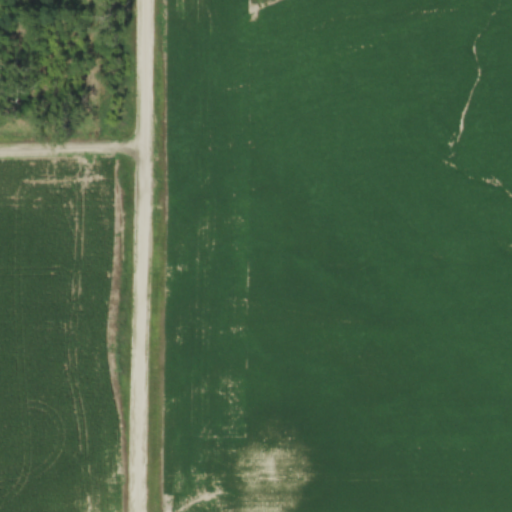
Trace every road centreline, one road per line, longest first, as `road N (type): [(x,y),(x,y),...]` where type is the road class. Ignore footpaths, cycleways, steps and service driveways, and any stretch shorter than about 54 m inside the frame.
road 1 (residential): [(136,511),(141,0)]
road 2 (residential): [(0,146),(141,146)]
